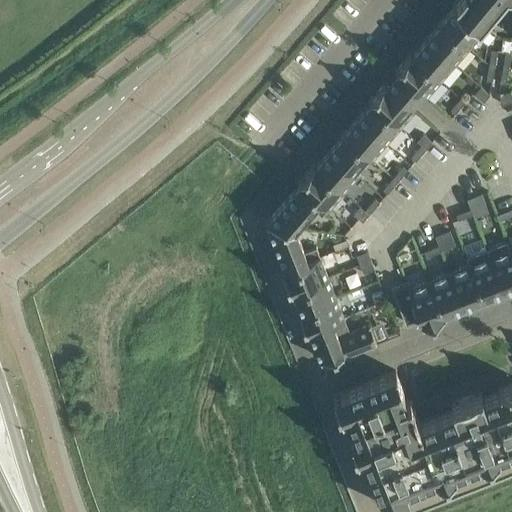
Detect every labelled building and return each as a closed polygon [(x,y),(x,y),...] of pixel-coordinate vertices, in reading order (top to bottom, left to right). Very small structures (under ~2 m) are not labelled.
[(511,0),(456,0),(453,5),(454,6),(482,31),(483,30),(486,33),(493,25),(484,17),(498,0),(511,0)] [(469,46),(482,31),(454,6),(441,22),(469,46)] [(454,62),(469,46),(441,22),(427,38),(454,62)] [(441,78),(454,62),(427,38),(413,54),(441,78)] [(492,48),(489,64),(495,65),(498,49),(492,48)] [(503,66),(509,67),(511,52),(511,51),(506,51),(503,66)] [(395,70),(423,93),(425,96),(441,78),(413,54),(411,52),(395,70)] [(493,80),(495,65),(489,64),(487,79),(493,80)] [(507,83),(509,67),(503,66),(500,81),(507,83)] [(415,108),(412,106),(385,82),(369,100),(371,102),(399,126),(415,108)] [(475,93),(484,101),(491,94),(481,86),(475,93)] [(511,92),(511,90),(500,94),(503,104),(511,100),(511,92)] [(451,109),(456,113),(466,101),(461,97),(451,109)] [(386,141),(399,126),(371,102),(358,117),(386,141)] [(371,158),(386,141),(358,117),(343,133),(371,158)] [(357,174),(371,158),(343,133),(329,150),(357,174)] [(419,142),(422,144),(426,148),(433,141),(425,134),(419,142)] [(416,160),(426,148),(422,144),(412,156),(416,160)] [(344,189),(357,174),(329,150),(316,165),(344,189)] [(298,181),(300,183),(328,207),(344,189),(316,165),(314,163),(298,181)] [(404,165),(394,177),(393,177),(398,181),(408,169),(404,165)] [(388,193),(398,181),(393,177),(383,188),(388,193)] [(321,216),(328,207),(300,183),(267,221),(296,227),(296,226),(312,208),(321,216)] [(470,204),(484,198),(482,192),(467,198),(470,204)] [(376,198),(365,210),(370,214),(380,201),(376,198)] [(363,221),(370,214),(365,210),(360,205),(353,212),(363,221)] [(459,219),(473,213),(471,208),(457,213),(459,219)] [(511,209),(511,208),(497,214),(499,220),(511,214),(511,209)] [(296,228),(296,227),(267,221),(267,222),(286,269),(320,255),(317,246),(305,250),(296,228)] [(450,229),(436,235),(438,240),(439,244),(441,249),(457,244),(451,228),(450,229)] [(439,244),(425,250),(427,256),(442,250),(441,249),(439,244)] [(511,255),(509,248),(490,255),(504,290),(511,286),(511,255)] [(360,263),(372,259),(368,250),(357,254),(360,263)] [(468,259),(484,298),(504,290),(490,255),(488,252),(468,259)] [(292,291),(295,290),(329,277),(320,255),(286,269),(283,270),(292,291)] [(375,268),(372,259),(360,263),(364,272),(375,268)] [(450,271),(464,306),(484,298),(470,263),(450,271)] [(430,279),(445,313),(464,306),(450,271),(430,279)] [(295,290),(302,309),(336,295),(329,277),(295,290)] [(409,288),(422,320),(424,324),(446,316),(445,313),(430,279),(409,288)] [(406,294),(402,283),(392,286),(396,297),(406,294)] [(384,290),(373,294),(376,304),(388,299),(384,290)] [(345,317),(336,295),(302,309),(299,310),(308,332),(311,331),(334,322),(345,317)] [(378,341),(377,340),(371,324),(339,336),(334,322),(311,331),(321,357),(342,349),(344,355),(378,341)] [(511,383),(500,388),(501,391),(485,397),(455,409),(421,423),(411,398),(406,400),(403,392),(405,391),(396,370),(334,395),(342,416),(348,413),(357,436),(351,438),(358,455),(364,453),(385,506),(387,511),(389,511),(511,463),(511,383)]
